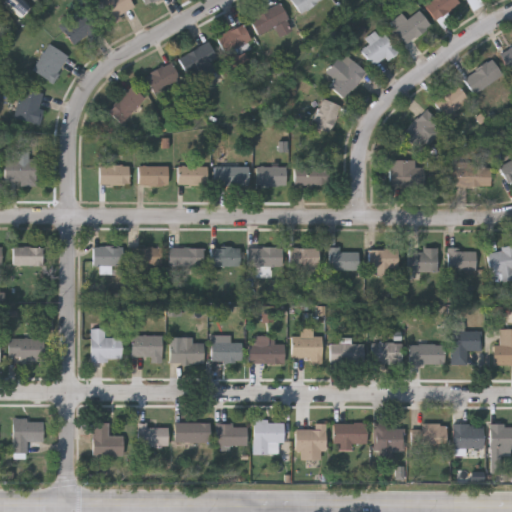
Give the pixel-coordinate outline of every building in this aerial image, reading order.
[(2,1),(3,0),(21,0),(29,7),(19,17),(2,1)] [(130,0),(135,10),(107,24),(96,2),(100,0),(130,0)] [(142,0),(146,8),(162,0),(142,0)] [(318,0),(300,13),(291,0),(318,0)] [(456,0),(459,4),(433,18),(425,2),(428,0),(456,0)] [(259,34),(249,19),(277,2),(292,28),(280,35),(274,26),(259,34)] [(59,26),(84,7),(100,28),(75,47),(59,26)] [(402,13),(407,19),(419,10),(430,24),(405,44),(388,23),(402,13)] [(218,34),(243,24),(251,43),(242,47),(247,59),(231,66),(218,34)] [(367,38),(383,28),(397,52),(372,66),(362,48),(370,43),(367,38)] [(179,56),(209,41),(216,57),(208,61),(215,74),(193,85),(179,56)] [(31,69),(48,42),(68,56),(51,82),(31,69)] [(500,53),(511,45),(511,67),(510,69),(500,53)] [(329,85),(334,79),(325,70),(343,51),(365,72),(342,96),(329,85)] [(474,93),(463,78),(490,58),(501,73),(474,93)] [(145,75),(169,61),(179,79),(155,92),(145,75)] [(446,117),(434,100),(457,84),(469,101),(446,117)] [(144,98),(120,122),(107,110),(132,85),(144,98)] [(43,109),(39,124),(13,116),(21,86),(43,93),(38,107),(43,109)] [(341,106),(329,132),(311,124),(323,98),(341,106)] [(433,124),(439,137),(413,148),(403,124),(431,113),(435,123),(433,124)] [(35,185),(18,185),(18,182),(4,182),(4,157),(35,157),(35,185)] [(511,178),(507,181),(499,165),(511,158),(511,178)] [(417,159),(417,186),(393,186),(393,159),(417,159)] [(128,163),(128,184),(99,184),(99,163),(128,163)] [(446,184),(446,163),(490,163),(490,184),(446,184)] [(167,165),(167,184),(138,184),(138,165),(167,165)] [(206,165),(206,183),(177,183),(177,165),(206,165)] [(213,184),(213,165),(248,165),(248,184),(213,184)] [(285,165),(285,185),(257,185),(257,165),(285,165)] [(328,184),(294,184),(294,166),(328,166),(328,184)] [(42,264),(12,264),(12,246),(42,246),(42,264)] [(122,246),(122,264),(93,264),(93,246),(122,246)] [(160,246),(160,266),(130,266),(130,246),(160,246)] [(239,265),(210,265),(210,246),(239,246),(239,265)] [(281,246),(281,266),(249,266),(249,246),(281,246)] [(328,246),(339,246),(339,250),(357,250),(357,270),(328,270),(328,246)] [(511,267),(511,268),(511,273),(490,276),(487,249),(511,246),(511,267)] [(202,265),(168,265),(168,247),(202,247),(202,265)] [(318,247),(318,266),(288,266),(288,247),(318,247)] [(397,248),(397,274),(376,274),(376,267),(367,267),(367,248),(397,248)] [(436,248),(436,270),(407,270),(407,248),(436,248)] [(475,248),(475,270),(446,270),(446,248),(475,248)] [(481,329),(481,349),(465,349),(465,362),(450,362),(450,321),(463,321),(463,329),(481,329)] [(90,360),(90,327),(104,327),(104,336),(120,336),(120,360),(90,360)] [(161,334),(161,361),(150,361),(150,355),(131,355),(131,334),(161,334)] [(311,355),(291,356),(290,335),(321,334),(321,360),(311,361),(311,355)] [(169,362),(169,342),(179,342),(179,336),(191,336),(191,342),(203,342),(203,362),(169,362)] [(42,359),(8,359),(8,337),(42,337),(42,359)] [(248,361),(248,339),(273,339),(273,342),(283,342),(283,361),(248,361)] [(400,340),(400,360),(371,360),(371,340),(400,340)] [(210,341),(241,341),(241,359),(210,359),(210,341)] [(362,342),(362,362),(329,362),(329,342),(362,342)] [(444,342),(444,362),(408,362),(408,342),(444,342)] [(42,418),(42,439),(26,439),(26,451),(11,451),(12,418),(42,418)] [(283,441),(274,441),(274,452),(253,452),(253,420),(283,420),(283,441)] [(122,434),(122,454),(92,454),(92,421),(108,421),(108,434),(122,434)] [(174,441),(174,421),(209,421),(209,441),(174,441)] [(366,421),(366,441),(332,441),(332,421),(366,421)] [(374,448),(374,421),(390,421),(390,426),(403,426),(403,448),(374,448)] [(483,422),(483,446),(452,446),(452,422),(483,422)] [(246,423),(246,444),(216,444),(216,423),(246,423)] [(445,423),(445,445),(412,445),(412,423),(445,423)] [(511,447),(489,447),(489,424),(511,424),(511,447)] [(137,445),(137,425),(167,425),(167,445),(137,445)] [(324,427),(324,457),(295,457),(295,427),(324,427)]
